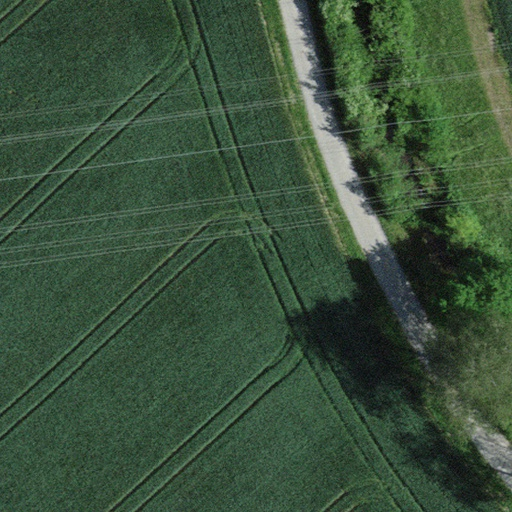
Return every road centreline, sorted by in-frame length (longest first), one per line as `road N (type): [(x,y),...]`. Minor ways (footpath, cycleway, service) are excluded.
road 1 (track): [(292,0),(320,94),(408,313),(511,468)]
road 2 (track): [(511,122),(474,0)]
